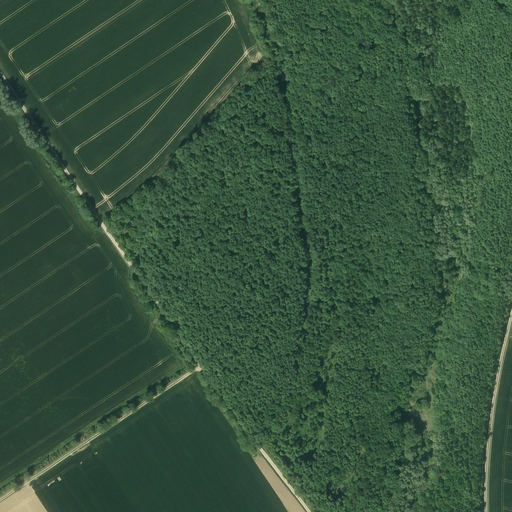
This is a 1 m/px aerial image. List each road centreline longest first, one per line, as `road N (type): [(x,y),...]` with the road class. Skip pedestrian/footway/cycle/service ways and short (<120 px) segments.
road 1 (track): [(0,77),(199,367)]
road 2 (track): [(0,499),(199,367)]
road 3 (track): [(486,511),(491,412),(511,312)]
road 4 (track): [(199,367),(309,511)]
